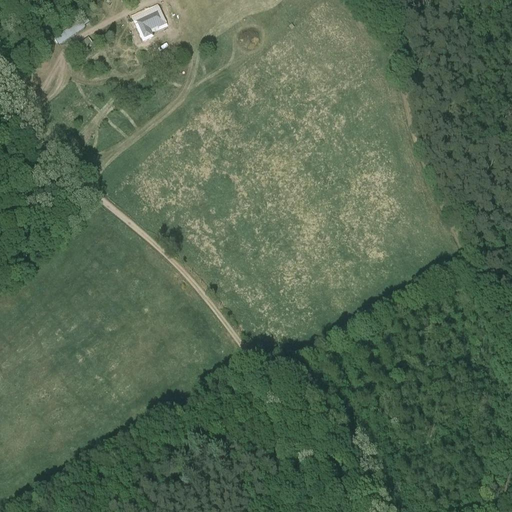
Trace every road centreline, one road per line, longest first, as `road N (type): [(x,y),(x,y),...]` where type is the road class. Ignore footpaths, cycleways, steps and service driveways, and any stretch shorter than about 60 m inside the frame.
road 1 (track): [(0,65),(49,155),(201,289),(352,511)]
road 2 (track): [(511,362),(442,210),(395,64),(352,0)]
